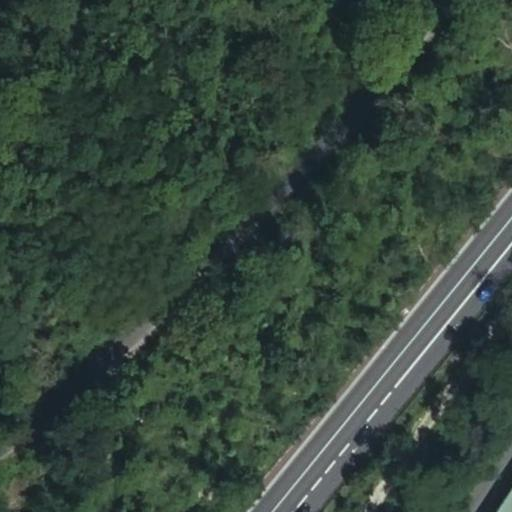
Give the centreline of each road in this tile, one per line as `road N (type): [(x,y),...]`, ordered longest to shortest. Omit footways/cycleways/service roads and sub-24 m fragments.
road 1 (unclassified): [(435,0),(360,110),(151,320),(0,439)]
road 2 (primary): [(511,228),(282,511)]
